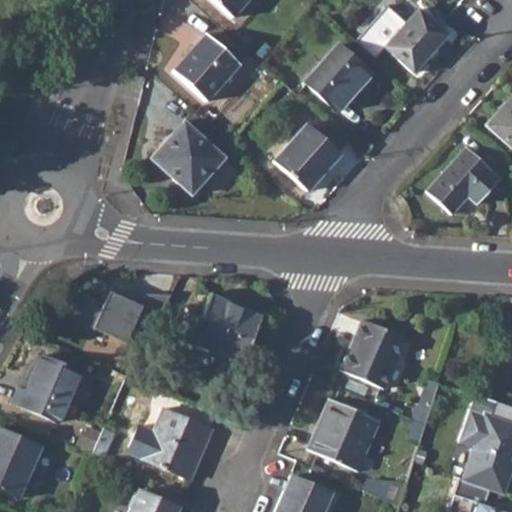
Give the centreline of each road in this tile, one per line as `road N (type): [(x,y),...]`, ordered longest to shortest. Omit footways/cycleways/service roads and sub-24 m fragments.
road 1 (residential): [(332,257),(362,192),(486,54),(502,4)]
road 2 (residential): [(332,257),(231,496)]
road 3 (residential): [(116,0),(95,77),(52,167)]
road 4 (residential): [(511,269),(332,257)]
road 5 (residential): [(332,257),(163,247)]
